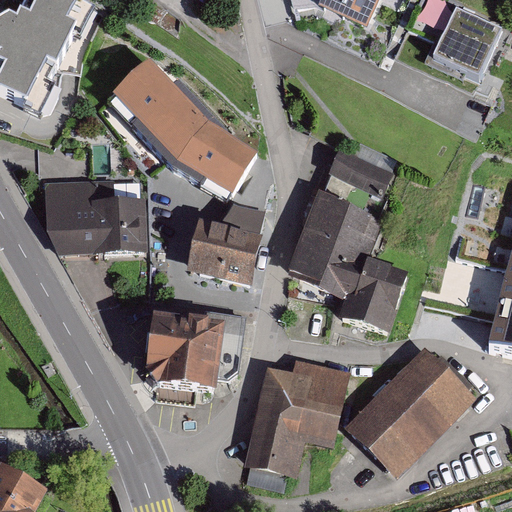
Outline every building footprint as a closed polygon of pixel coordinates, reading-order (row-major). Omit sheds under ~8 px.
[(77,10),(55,0),(30,0),(19,24),(11,20),(0,26),(0,54),(4,57),(0,64),(0,93),(30,108),(28,111),(42,117),(54,92),(47,88),(71,36),(81,40),(94,11),(80,5),(77,10)] [(320,13),(368,35),(383,0),(325,0),(321,11),(320,13)] [(457,13),(434,66),(480,86),(503,33),(457,13)] [(203,130),(147,69),(114,97),(176,165),(229,195),(252,158),(203,130)] [(394,176),(340,155),(328,187),(382,207),(394,176)] [(113,188),(50,190),(52,239),(63,257),(145,253),(143,209),(114,210),(113,188)] [(384,227),(319,202),(287,285),(343,307),(336,325),(386,344),(411,279),(370,263),(384,227)] [(220,233),(200,228),(189,273),(246,286),(261,216),(233,211),(220,233)] [(511,264),(491,350),(511,355),(511,264)] [(218,394),(226,327),(154,318),(147,372),(158,387),(218,394)] [(477,406),(426,356),(347,435),(398,485),(477,406)] [(294,383),(269,377),(247,476),(299,487),(307,451),(334,457),(351,380),(297,368),(294,383)] [(0,485),(0,511),(40,511),(43,508),(0,485)]
